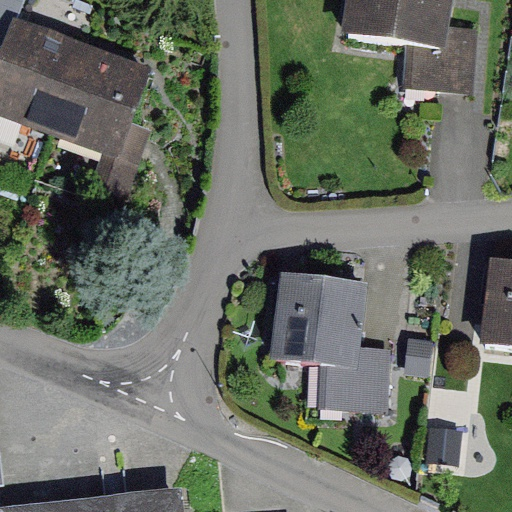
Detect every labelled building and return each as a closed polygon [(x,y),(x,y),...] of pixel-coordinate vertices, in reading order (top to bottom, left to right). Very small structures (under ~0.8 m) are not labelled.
[(466,0),(355,0),(350,45),(409,52),(404,94),(475,103),(483,40),(462,37),(466,0)] [(162,80),(25,27),(0,91),(0,117),(129,167),(162,80)] [(511,267),(499,266),(490,348),(511,350),(511,267)] [(283,283),(271,372),(321,378),(358,383),(362,355),(370,294),(283,283)] [(320,419),(390,420),(391,355),(362,355),(358,383),(321,378),(320,419)] [(191,511),(190,499),(48,511),(191,511)]
